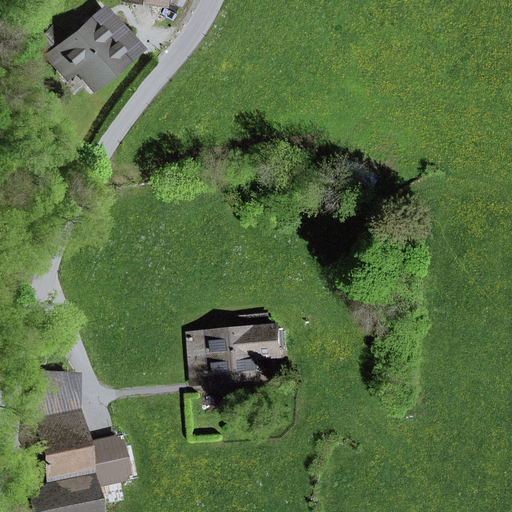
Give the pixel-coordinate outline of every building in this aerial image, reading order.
[(90,85),(132,49),(116,31),(105,40),(90,23),(67,42),(54,27),(37,42),(65,74),(74,67),(90,85)] [(50,172),(32,164),(44,138),(37,135),(33,133),(16,171),(45,184),(50,172)] [(388,315),(391,328),(402,326),(400,313),(388,315)] [(243,331),(192,334),(195,380),(258,376),(257,357),(281,355),(279,329),(269,329),(268,317),(242,319),(243,331)] [(92,511),(87,486),(127,477),(118,438),(78,447),(69,407),(71,377),(43,375),(31,409),(49,488),(44,489),(31,503),(33,511),(92,511)]
